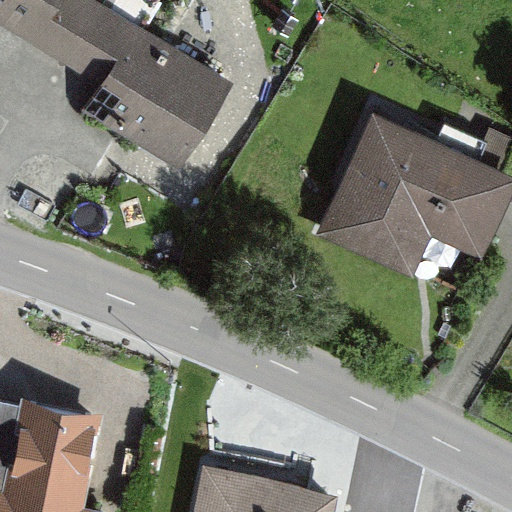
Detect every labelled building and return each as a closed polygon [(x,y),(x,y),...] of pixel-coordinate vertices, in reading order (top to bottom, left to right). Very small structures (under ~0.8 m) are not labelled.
[(0,0),(0,15),(29,33),(48,0),(0,0)] [(48,0),(29,33),(101,76),(138,13),(115,0),(48,0)] [(114,0),(148,20),(160,0),(114,0)] [(101,76),(84,103),(181,160),(235,71),(148,20),(138,13),(101,76)] [(511,154),(486,143),(374,95),(319,224),(415,265),(433,225),(483,246),(511,180),(511,154)] [(511,133),(494,125),(486,143),(511,154),(511,133)] [(84,495),(103,402),(23,386),(4,481),(0,479),(0,511),(118,511),(120,502),(84,495)] [(334,511),(337,494),(202,478),(197,511),(334,511)]
